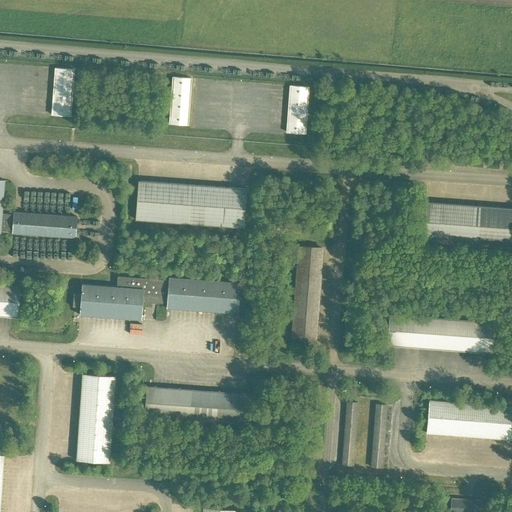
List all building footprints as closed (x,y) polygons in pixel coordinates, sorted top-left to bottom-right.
[(73,70),(54,68),(51,114),(70,116),(73,70)] [(173,76),(169,123),(187,125),(191,78),(173,76)] [(287,132),(304,133),(308,86),(290,85),(287,132)] [(12,231),(12,233),(75,238),(77,216),(13,212),(13,214),(2,213),(4,180),(0,179),(0,231),(0,232),(1,230),(12,231)] [(246,188),(236,187),(138,180),(135,219),(243,227),(246,188)] [(511,207),(428,202),(426,202),(423,240),(511,246),(511,207)] [(293,337),(314,339),(321,247),(299,246),(293,337)] [(166,307),(237,313),(239,282),(169,276),(168,279),(117,276),(117,286),(82,284),(81,294),(73,293),(72,306),(80,307),(79,315),(141,319),(142,301),(167,303),(166,307)] [(0,314),(15,316),(17,316),(19,287),(0,285),(0,314)] [(387,344),(489,352),(491,352),(493,322),(389,315),(387,344)] [(76,460),(109,462),(115,376),(82,373),(76,460)] [(144,416),(193,419),(249,423),(251,394),(147,386),(144,416)] [(511,405),(429,399),(426,433),(511,439),(511,405)] [(347,401),(342,464),(352,465),(357,402),(347,401)] [(381,467),(386,404),(376,403),(371,466),(381,467)] [(449,511),(479,511),(480,500),(451,497),(449,511)]
